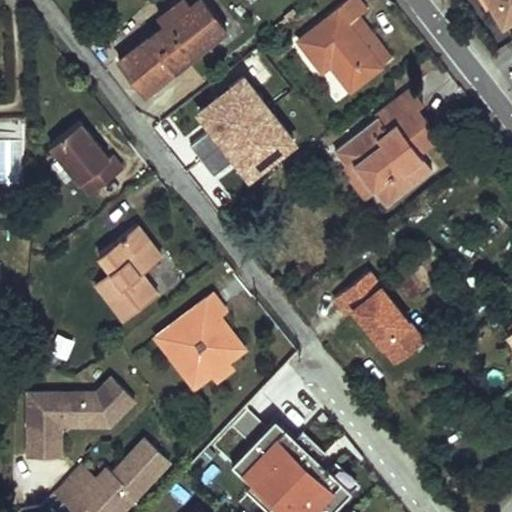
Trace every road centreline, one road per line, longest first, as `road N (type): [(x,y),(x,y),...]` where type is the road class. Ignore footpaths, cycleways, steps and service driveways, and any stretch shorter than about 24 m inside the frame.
road 1 (residential): [(38,0),(444,511)]
road 2 (residential): [(415,0),(511,122)]
